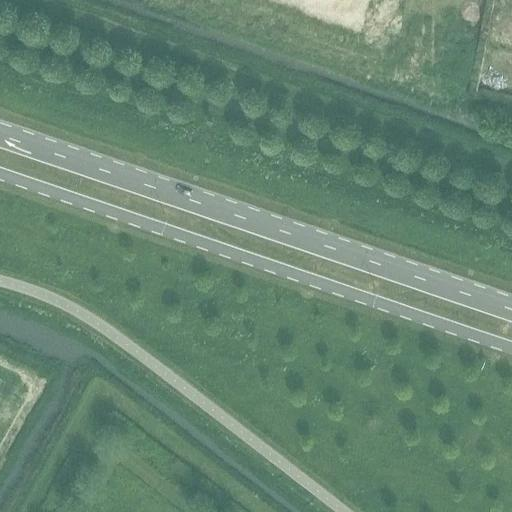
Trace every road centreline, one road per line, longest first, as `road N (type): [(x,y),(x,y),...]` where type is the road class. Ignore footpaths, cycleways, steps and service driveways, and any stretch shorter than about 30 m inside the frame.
road 1 (primary): [(511,305),(0,130)]
road 2 (primary): [(0,175),(511,348)]
